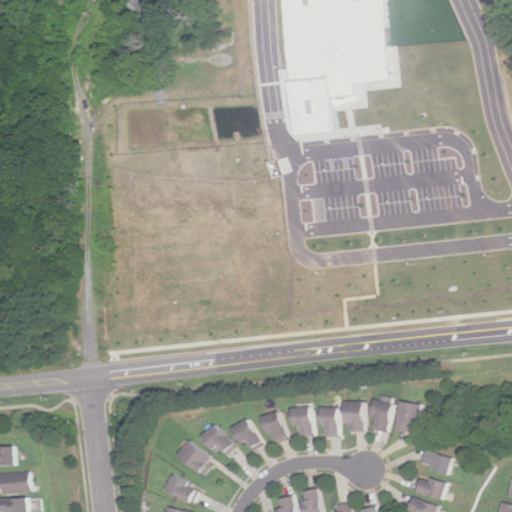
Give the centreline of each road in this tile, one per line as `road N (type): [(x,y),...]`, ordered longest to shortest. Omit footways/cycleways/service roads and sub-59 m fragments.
road 1 (tertiary): [(0,383),(511,329)]
road 2 (residential): [(286,148),(296,244),(306,259),(511,242)]
road 3 (residential): [(483,46),(462,0),(280,117),(286,148)]
road 4 (residential): [(239,511),(254,489),(298,463),(367,470)]
road 5 (residential): [(91,373),(105,511)]
